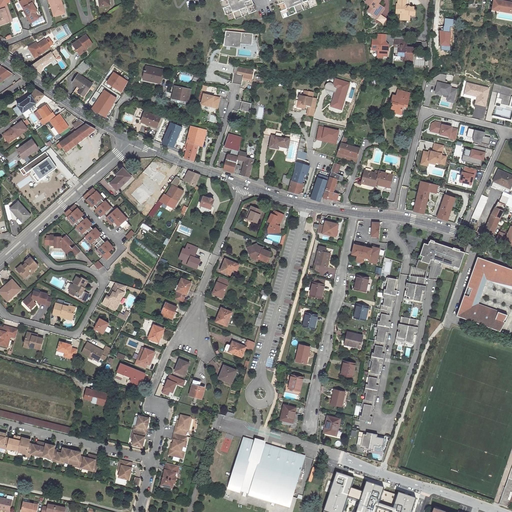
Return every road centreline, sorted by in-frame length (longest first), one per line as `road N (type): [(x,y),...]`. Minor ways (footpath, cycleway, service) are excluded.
road 1 (residential): [(431,279),(421,342),(391,418),(380,417),(404,272),(394,216)]
road 2 (residential): [(399,217),(423,109),(507,129),(460,233)]
road 3 (residential): [(0,310),(72,335),(103,291),(94,273),(52,267),(29,238)]
road 4 (residential): [(245,185),(152,393)]
road 5 (residential): [(306,430),(352,213)]
road 6 (residential): [(151,460),(0,421)]
road 7 (tertiary): [(132,142),(30,76)]
